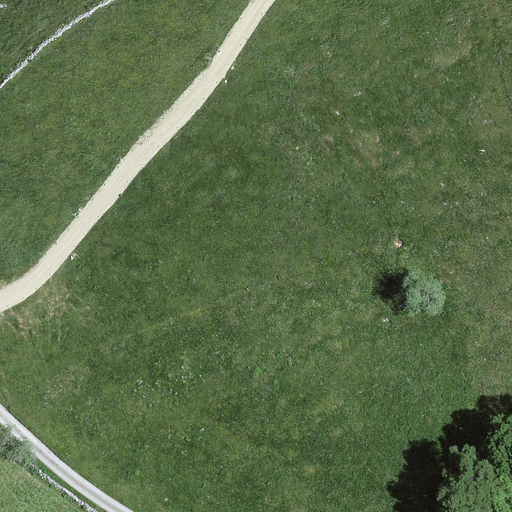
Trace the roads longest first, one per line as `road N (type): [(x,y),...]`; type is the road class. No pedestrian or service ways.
road 1 (track): [(0,304),(46,272),(129,165),(191,109),(268,0)]
road 2 (track): [(121,511),(0,415)]
